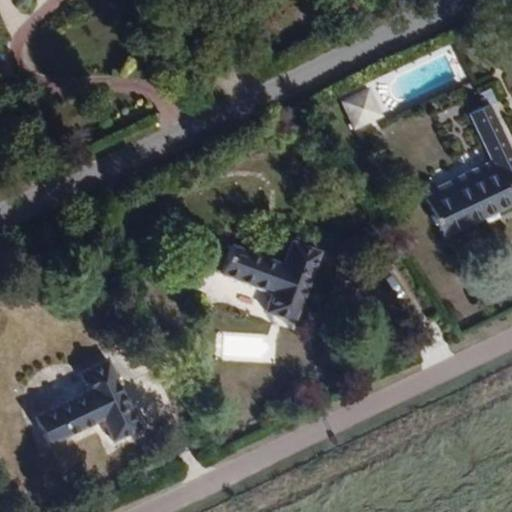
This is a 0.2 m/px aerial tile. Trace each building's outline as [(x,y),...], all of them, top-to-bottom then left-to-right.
[(349,129),(380,119),(370,87),(338,97),(349,129)] [(511,166),(486,110),(464,120),(486,166),(490,175),(444,196),(460,232),(511,207),(511,166)] [(439,188),(444,196),(490,175),(486,166),(439,188)] [(282,270),(227,249),(217,278),(271,299),(264,319),(292,330),(321,256),(292,245),(282,270)] [(87,395),(34,419),(48,447),(100,422),(112,445),(138,432),(105,365),(79,377),(87,395)]
